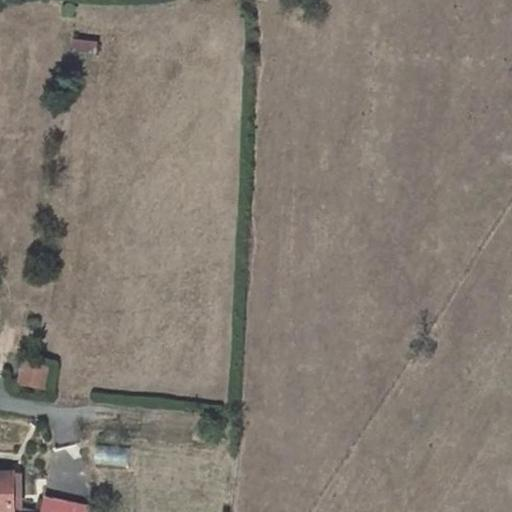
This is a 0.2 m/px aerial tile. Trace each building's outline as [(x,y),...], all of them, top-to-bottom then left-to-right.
[(20,384),(44,390),(49,368),(25,362),(20,384)] [(0,463),(0,500),(16,499),(13,462),(0,463)] [(48,511),(108,511),(111,502),(54,489),(51,502),(48,511)] [(48,511),(51,502),(28,496),(16,499),(17,508),(27,509),(29,510),(41,511),(48,511)] [(0,511),(25,511),(27,509),(17,508),(16,499),(0,500),(0,511)] [(108,511),(118,511),(120,505),(111,502),(108,511)]
